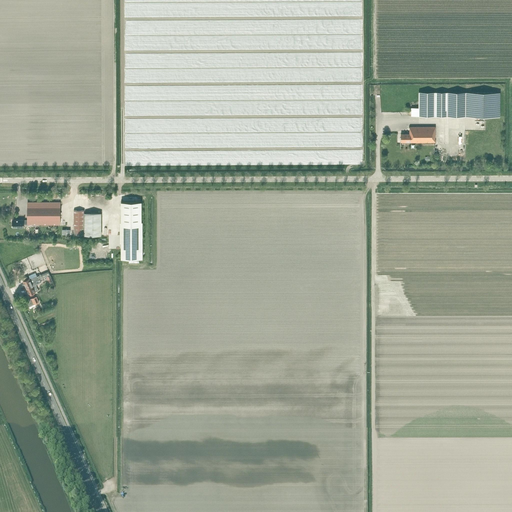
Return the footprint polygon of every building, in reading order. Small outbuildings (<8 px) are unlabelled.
[(500,92),(474,92),(419,91),(419,107),(411,107),(411,116),(500,116),(500,92)] [(401,133),(401,142),(436,142),(436,126),(410,127),(410,133),(401,133)] [(28,225),(60,224),(60,201),(28,202),(28,220),(24,220),(12,220),(12,227),(24,226),(24,224),(28,224),(28,225)] [(141,202),(121,202),(121,212),(121,258),(141,258),(141,212),(141,202)] [(84,209),(74,210),(74,235),(102,235),(101,213),(84,213),(84,209)] [(39,280),(42,279),(41,276),(40,274),(37,276),(30,279),(30,278),(29,278),(28,276),(23,278),(24,281),(23,281),(25,286),(39,280)] [(39,280),(25,286),(29,295),(31,294),(31,295),(35,294),(34,292),(36,292),(33,286),(40,283),(39,280)]
